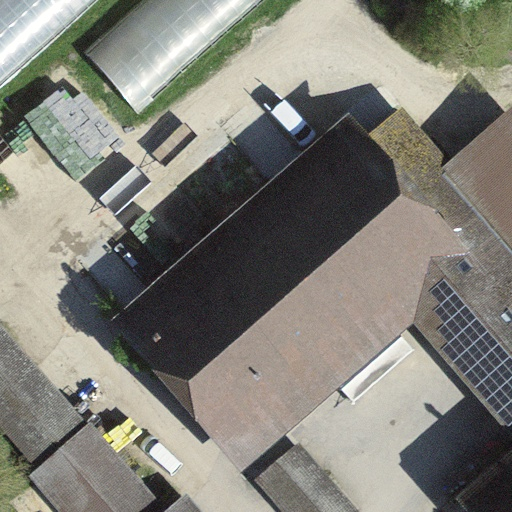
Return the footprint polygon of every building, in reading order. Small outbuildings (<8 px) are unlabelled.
[(0,0),(0,58),(67,0),(0,0)] [(143,0),(90,46),(137,100),(252,0),(143,0)] [(407,279),(511,398),(511,129),(505,121),(446,173),(398,117),(364,149),(365,151),(148,341),(228,433),(407,279)] [(68,511),(186,511),(182,508),(177,511),(157,511),(0,331),(0,423),(43,473),(38,477),(68,511)] [(291,507),(318,484),(292,453),(265,476),(291,507)] [(511,511),(511,477),(480,506),(484,511),(511,511)]
